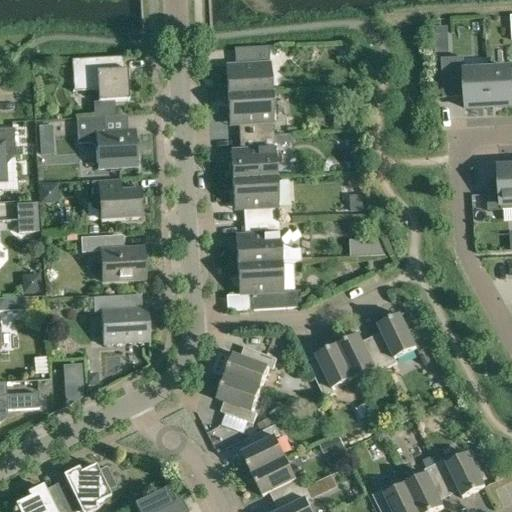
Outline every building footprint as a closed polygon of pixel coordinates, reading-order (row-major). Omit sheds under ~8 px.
[(228,96),(271,93),(269,62),(268,47),(233,49),(235,75),(227,76),(228,96)] [(97,91),(98,103),(114,102),(128,101),(127,83),(122,83),(121,58),(71,61),(73,92),(97,91)] [(490,100),(490,108),(511,107),(511,70),(488,72),(490,100)] [(466,110),(490,108),(490,100),(488,72),(442,74),(443,99),(466,98),(466,110)] [(238,139),(273,136),(271,93),(228,96),(229,117),(237,116),(238,127),(238,139)] [(115,116),(114,102),(98,103),(92,103),(93,118),(104,117),(115,116)] [(96,144),(97,171),(137,168),(135,132),(105,134),(104,117),(93,118),(76,119),(77,145),(96,144)] [(334,119),(334,132),(346,131),(345,119),(334,119)] [(51,128),(38,128),(38,138),(51,138),(51,128)] [(0,182),(5,182),(4,156),(15,156),(14,130),(0,130),(0,182)] [(233,181),(275,178),(274,147),(273,136),(238,139),(239,149),(240,160),(231,160),(233,181)] [(511,210),(511,168),(499,169),(500,195),(488,196),(489,212),(511,210)] [(243,212),(243,223),(278,221),(275,178),(233,181),(234,202),(242,201),(243,212)] [(99,195),(101,222),(140,219),(138,192),(117,193),(117,181),(91,183),(92,195),(99,195)] [(42,203),(59,202),(58,184),(41,186),(42,203)] [(16,206),(18,234),(39,233),(36,204),(16,206)] [(237,266),(280,264),(301,263),(300,251),(292,251),(283,247),(279,247),(278,221),(243,223),(244,234),(244,245),(236,246),(237,266)] [(98,253),(100,282),(142,279),(141,264),(144,263),(143,248),(123,249),(122,236),(80,239),(81,254),(98,253)] [(359,242),(359,259),(387,258),(386,249),(384,250),(383,241),(378,241),(359,242)] [(248,297),(249,312),(300,309),(299,292),(282,293),(280,264),(237,266),(239,287),(247,286),(248,297)] [(22,295),(38,294),(38,278),(22,279),(22,295)] [(101,311),(101,314),(103,346),(149,344),(147,310),(123,312),(123,297),(93,299),(93,311),(101,311)] [(0,300),(0,313),(25,311),(24,299),(0,300)] [(31,313),(46,312),(46,299),(31,299),(31,313)] [(21,352),(20,325),(28,325),(27,312),(5,313),(7,352),(21,352)] [(371,339),(386,370),(397,365),(395,361),(417,350),(400,316),(378,327),(381,334),(371,339)] [(337,347),(354,381),(374,371),(376,375),(386,370),(371,339),(362,344),(358,337),(337,347)] [(309,369),(324,400),(334,395),(333,391),(354,381),(337,347),(316,357),(319,364),(309,369)] [(225,378),(260,392),(269,370),(273,372),(277,361),(244,349),(241,359),(234,356),(225,378)] [(41,379),(53,378),(53,361),(40,362),(41,379)] [(81,367),(63,368),(64,382),(82,381),(81,367)] [(94,374),(85,375),(85,386),(98,386),(97,378),(94,374)] [(220,414),(253,426),(257,415),(252,413),(260,392),(225,378),(217,400),(224,403),(220,414)] [(0,424),(7,419),(7,412),(38,410),(38,395),(6,397),(5,385),(0,385),(0,424)] [(13,420),(48,419),(48,411),(13,412),(13,420)] [(251,438),(256,448),(241,455),(252,477),(285,460),(276,440),(280,438),(275,427),(251,438)] [(338,437),(330,441),(336,451),(344,448),(338,437)] [(434,467),(449,498),(459,493),(462,500),(485,489),(469,455),(446,465),(445,462),(434,467)] [(262,498),(277,491),(281,500),(305,489),(300,479),(296,481),(285,460),(252,477),(262,498)] [(67,511),(81,511),(93,511),(96,510),(94,506),(110,498),(107,492),(116,488),(106,469),(98,472),(95,467),(79,475),(77,471),(65,477),(66,481),(55,486),(67,511)] [(405,486),(417,511),(438,511),(443,510),(440,502),(449,498),(434,467),(424,472),(426,476),(405,486)] [(319,483),(324,493),(337,487),(332,477),(319,483)] [(67,511),(55,486),(43,491),(42,489),(29,495),(30,498),(15,506),(17,511),(16,511),(67,511)] [(417,511),(405,486),(384,496),(382,492),(372,497),(379,511),(417,511)] [(306,490),(305,489),(281,500),(274,504),(277,511),(311,511),(307,502),(311,500),(306,490)] [(141,497),(139,492),(134,491),(130,493),(129,498),(131,502),(135,503),(140,501),(141,497)] [(183,511),(179,503),(172,506),(165,491),(134,506),(136,511),(183,511)]
